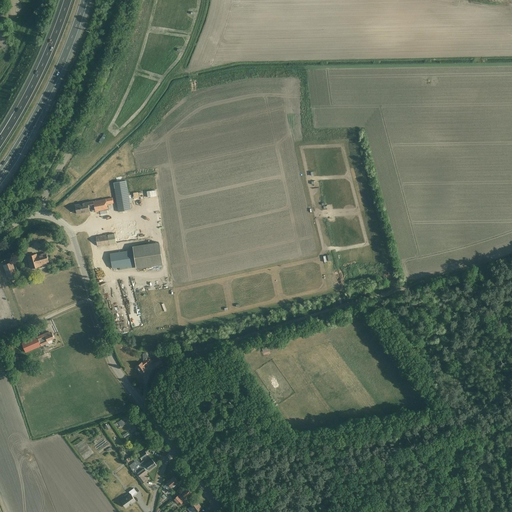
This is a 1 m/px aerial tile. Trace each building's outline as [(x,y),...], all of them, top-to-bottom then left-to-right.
[(113,183),(117,208),(118,212),(132,210),(126,180),(113,183)] [(107,205),(106,199),(94,201),(94,206),(95,211),(108,209),(107,205)] [(94,206),(94,201),(75,205),(77,214),(90,211),(89,206),(92,205),(92,207),(94,206)] [(114,234),(101,236),(96,237),(97,246),(102,245),(116,243),(115,234),(114,234)] [(132,246),(133,250),(135,265),(136,268),(163,264),(159,242),(132,246)] [(112,268),(135,265),(133,250),(110,254),(112,268)] [(27,256),(31,269),(47,264),(46,262),(49,261),(46,253),(37,256),(36,254),(27,256)] [(7,276),(16,273),(12,262),(3,265),(7,276)] [(49,331),(45,333),(40,335),(37,336),(21,342),(25,351),(41,345),(41,346),(44,345),(48,343),(49,344),(53,342),(51,339),(54,338),(52,333),(50,334),(49,331)] [(11,361),(17,358),(9,340),(3,342),(11,361)] [(280,343),(262,349),(263,353),(281,348),(280,343)] [(145,366),(152,361),(149,357),(146,353),(143,353),(143,361),(136,366),(141,373),(147,369),(145,366)] [(24,369),(21,360),(14,363),(17,372),(24,369)] [(142,463),(141,464),(144,468),(147,472),(149,470),(150,470),(154,467),(153,466),(156,464),(152,459),(148,462),(144,465),(142,463)] [(147,472),(144,468),(141,464),(141,465),(139,463),(132,469),(139,479),(142,483),(145,481),(142,476),(147,472)] [(162,490),(165,494),(172,488),(171,487),(178,482),(174,477),(167,482),(168,483),(163,487),(164,488),(162,490)] [(130,494),(121,501),(126,507),(130,505),(132,503),(136,501),(133,496),(137,493),(134,488),(129,492),(130,494)] [(188,488),(184,491),(181,492),(178,495),(179,495),(174,499),(179,505),(184,501),(182,499),(185,497),(191,493),(188,488)] [(202,507),(197,501),(187,508),(190,511),(199,511),(198,510),(202,507)]
